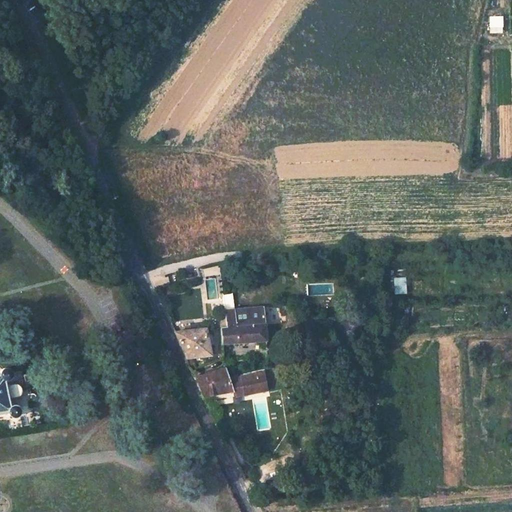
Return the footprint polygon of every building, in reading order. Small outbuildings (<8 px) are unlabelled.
[(405,292),(404,276),(392,276),(393,293),(405,292)] [(221,346),(266,343),(263,312),(226,314),(229,329),(223,330),(221,330),(221,346)] [(191,360),(209,358),(204,332),(175,336),(184,360),(191,360)] [(0,416),(7,415),(8,418),(11,420),(13,421),(15,421),(18,419),(20,417),(20,415),(20,413),(20,411),(18,409),(16,408),(13,407),(10,408),(5,382),(7,382),(8,381),(10,380),(11,379),(11,378),(11,375),(10,371),(8,370),(6,370),(0,371),(0,416)] [(226,373),(196,380),(202,399),(232,393),(234,399),(243,397),(242,383),(262,379),(261,375),(228,381),(226,373)]
